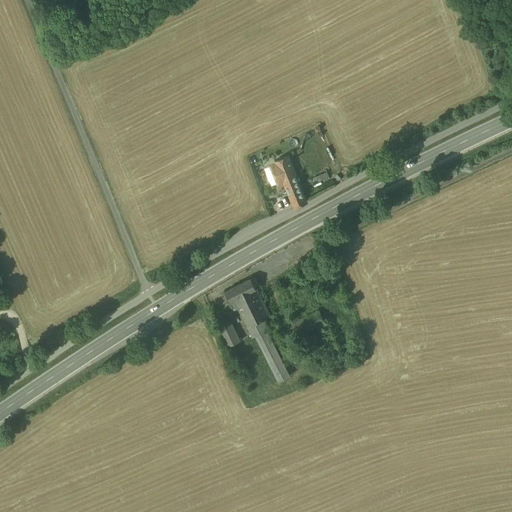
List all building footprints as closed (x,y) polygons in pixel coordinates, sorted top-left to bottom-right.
[(287,156),(276,160),(286,183),(284,184),(286,189),(288,189),(296,206),(306,202),(287,156)] [(329,171),(314,177),(316,182),(331,177),(329,171)] [(229,300),(229,301),(234,299),(238,308),(247,326),(263,317),(270,314),(255,285),(258,284),(254,277),(251,278),(251,277),(224,291),(229,300)] [(233,311),(238,308),(234,299),(229,301),(229,300),(228,301),(233,311)] [(297,335),(325,322),(319,311),(292,324),(297,335)] [(269,329),(263,317),(247,326),(253,337),(256,335),(279,381),(290,376),(266,330),(269,329)] [(230,321),(219,327),(229,346),(240,341),(230,321)]
